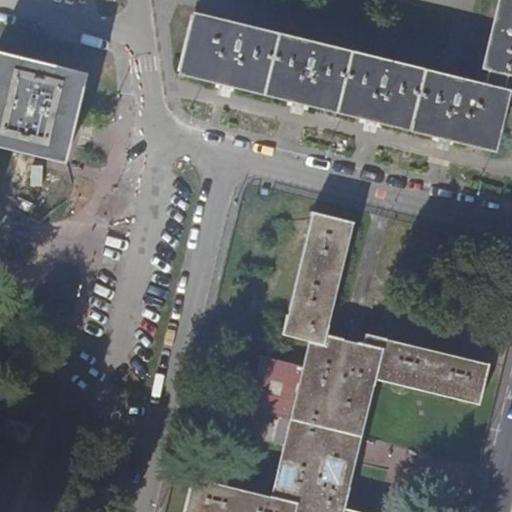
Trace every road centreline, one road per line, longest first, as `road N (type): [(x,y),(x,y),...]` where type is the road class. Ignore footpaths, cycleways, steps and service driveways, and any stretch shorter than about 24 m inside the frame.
road 1 (residential): [(140,511),(221,164)]
road 2 (residential): [(221,164),(511,238)]
road 3 (residential): [(181,0),(464,73)]
road 4 (residential): [(128,37),(145,135),(221,164)]
road 5 (residential): [(0,5),(128,37)]
